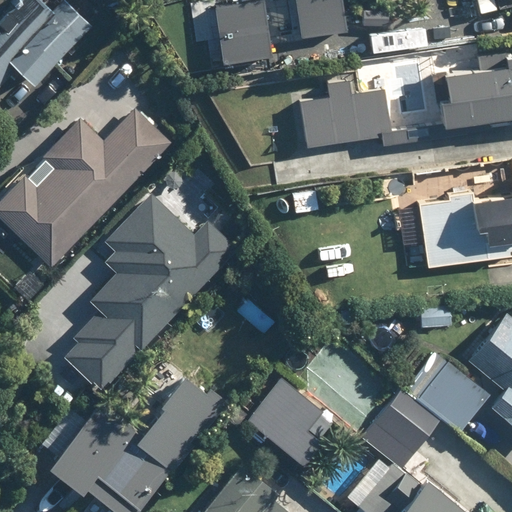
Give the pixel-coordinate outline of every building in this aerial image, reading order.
[(37,79),(101,12),(87,0),(5,0),(0,6),(0,82),(19,62),(37,79)] [(300,0),(308,36),(352,27),(346,0),(300,0)] [(490,0),(441,0),(445,20),(492,10),(490,0)] [(236,72),(280,63),(269,10),(225,20),(236,72)] [(511,116),(511,54),(441,68),(452,122),(396,133),(388,90),(299,107),(308,153),(381,139),(384,154),(496,132),(494,120),(511,116)] [(0,211),(51,263),(171,144),(138,110),(110,138),(84,112),(0,194),(0,211)] [(511,185),(419,200),(428,264),(511,251),(511,185)] [(321,188),(293,192),(295,211),(323,208),(321,188)] [(101,395),(236,245),(208,221),(197,233),(149,190),(107,237),(119,248),(108,260),(120,271),(95,299),(103,307),(58,357),(101,395)] [(511,312),(509,310),(473,355),(510,384),(493,407),(511,421),(511,312)] [(432,345),(402,382),(445,416),(460,429),(490,392),(432,345)] [(278,378),(291,388),(279,404),(266,394),(251,415),(309,458),(326,436),(310,423),(325,403),(303,386),(313,373),(293,358),(278,378)] [(117,511),(135,511),(228,399),(184,363),(155,397),(165,406),(145,431),(106,399),(90,419),(74,406),(40,448),(117,511)] [(445,416),(402,382),(364,429),(406,464),(445,416)] [(386,453),(346,493),(369,511),(477,511),(430,472),(421,483),(386,453)] [(282,490),(245,459),(199,511),(297,511),(278,495),(282,490)]
